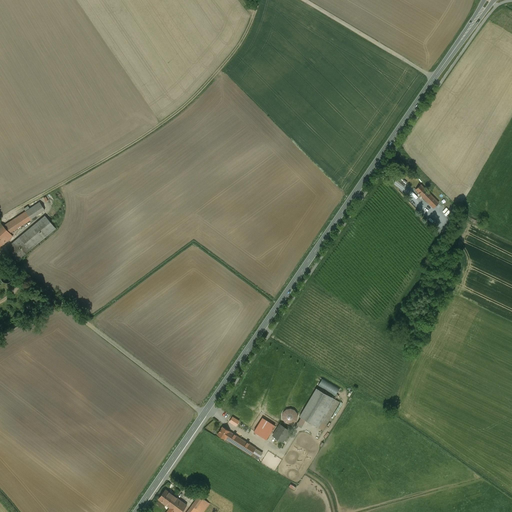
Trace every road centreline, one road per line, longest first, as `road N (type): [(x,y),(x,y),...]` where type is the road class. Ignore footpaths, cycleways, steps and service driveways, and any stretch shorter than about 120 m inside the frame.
road 1 (secondary): [(489,0),(136,511)]
road 2 (track): [(258,0),(237,48),(184,106),(9,213)]
